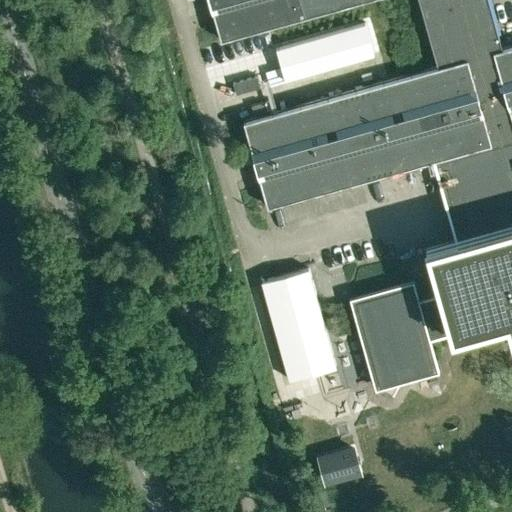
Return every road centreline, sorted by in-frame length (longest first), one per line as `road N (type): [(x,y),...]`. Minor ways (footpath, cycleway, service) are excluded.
road 1 (unclassified): [(157,511),(4,0)]
road 2 (unknown): [(174,0),(247,251),(261,256),(402,213)]
